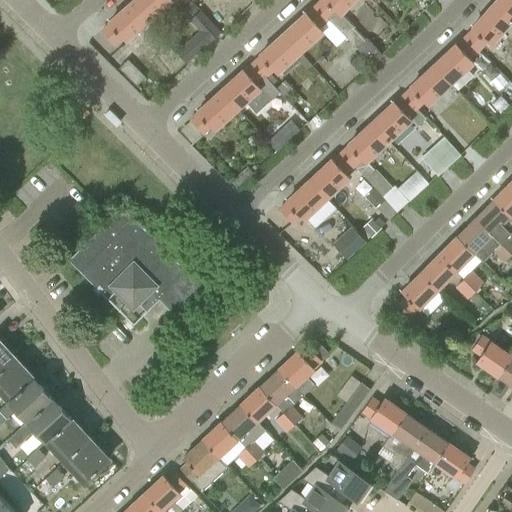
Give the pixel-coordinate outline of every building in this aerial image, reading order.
[(125,40),(149,19),(133,0),(108,22),(109,23),(101,30),(113,44),(122,37),(125,40)] [(181,0),(132,0),(133,0),(149,19),(170,0),(171,0),(176,5),(181,0)] [(352,25),(340,14),(352,0),(319,0),(315,5),(329,19),(371,63),(380,54),(364,39),(364,40),(351,27),(352,25)] [(511,19),(511,0),(495,0),(492,4),(511,20),(511,19)] [(190,2),(181,10),(188,18),(197,10),(190,2)] [(490,44),(511,20),(492,4),(472,27),(473,28),(465,36),(478,49),(482,54),(490,63),(497,56),(484,43),(487,41),(490,44)] [(320,28),(329,19),(315,5),(307,13),(306,12),(282,33),(300,50),(323,30),(320,28)] [(201,31),(177,52),(186,62),(220,32),(203,13),(193,22),(201,31)] [(276,72),(300,50),(282,33),(260,54),(260,55),(253,62),(266,76),(273,84),(277,80),(270,72),(273,69),(276,72)] [(450,83),(482,54),(478,49),(465,36),(457,44),(456,43),(433,65),(450,83)] [(164,43),(147,58),(165,77),(182,62),(164,43)] [(511,65),(506,59),(497,67),(511,82),(511,65)] [(272,85),(273,84),(266,76),(253,62),(244,70),(243,69),(221,89),(238,108),(258,89),(270,101),(279,92),(272,85)] [(419,112),(450,83),(433,65),(410,86),(411,87),(403,94),(419,112)] [(285,80),(276,88),(284,97),(293,89),(285,80)] [(214,129),(238,108),(221,89),(197,111),(198,112),(189,120),(202,133),(210,126),(214,129)] [(425,118),(419,112),(403,94),(395,102),(394,101),(371,122),(388,140),(411,119),(417,126),(425,118)] [(291,120),(277,133),(286,142),(299,129),(291,120)] [(365,162),(388,140),(371,122),(348,143),(349,144),(341,152),(353,166),(362,158),(365,162)] [(460,156),(444,138),(422,157),(439,175),(460,156)] [(345,173),(353,166),(341,152),(333,159),(332,158),(309,179),(326,198),(349,177),(345,173)] [(303,219),(326,198),(309,179),(286,201),(287,202),(278,209),(291,223),(300,215),(303,219)] [(509,215),(510,214),(511,212),(511,181),(493,199),(509,215)] [(384,199),(396,213),(397,211),(408,202),(394,185),(381,196),(384,199)] [(374,188),(364,197),(374,208),(375,208),(384,200),(384,199),(381,196),(374,188)] [(511,234),(511,215),(510,214),(509,215),(493,199),(475,217),(511,254),(511,253),(511,239),(508,235),(510,233),(511,234)] [(146,311),(159,299),(183,324),(224,283),(207,267),(195,279),(157,241),(161,237),(148,225),(145,228),(122,206),(68,259),(107,299),(115,291),(133,310),(139,304),(146,311)] [(511,254),(475,217),(457,236),(473,252),(483,261),(493,250),(504,261),(511,254)] [(350,226),(331,244),(346,259),(365,242),(350,226)] [(455,270),(473,252),(457,236),(438,254),(455,270)] [(436,288),(455,270),(438,254),(420,272),(436,288)] [(410,314),(436,288),(420,272),(401,291),(406,296),(399,303),(410,314)] [(482,283),(471,272),(470,272),(463,279),(475,290),(482,283)] [(463,279),(456,286),(468,298),(475,291),(475,290),(463,279)] [(511,356),(481,336),(472,348),(480,355),(476,360),(498,375),(511,356)] [(0,371),(14,358),(0,342),(0,371)] [(302,355),(298,350),(278,368),(303,394),(314,383),(305,375),(321,360),(310,348),(302,355)] [(511,354),(511,356),(498,375),(511,384),(511,354)] [(0,390),(9,400),(33,378),(14,358),(0,371),(0,390)] [(278,368),(259,386),(275,403),(284,412),(294,423),(301,417),(290,405),(303,394),(278,368)] [(27,420),(51,398),(33,378),(9,400),(8,400),(0,408),(0,423),(17,409),(27,420)] [(339,431),(370,389),(360,382),(330,422),(339,431)] [(256,420),(275,403),(259,386),(240,403),(256,420)] [(392,431),(405,413),(383,397),(379,403),(371,397),(362,410),(392,431)] [(46,440),(70,418),(51,398),(27,420),(8,438),(16,447),(35,429),(46,440)] [(254,441),(264,430),(265,430),(256,420),(240,403),(221,421),(237,438),(246,448),(257,459),(265,452),(254,441)] [(294,423),(284,412),(275,420),(286,431),(294,423)] [(396,469),(426,427),(405,413),(392,431),(376,455),(396,469)] [(64,460),(88,438),(70,418),(46,440),(64,460)] [(218,455),(237,438),(221,421),(202,438),(218,455)] [(428,472),(434,461),(448,442),(426,427),(396,469),(383,490),(397,499),(411,478),(407,475),(415,463),(428,472)] [(107,458),(88,438),(64,460),(83,481),(109,457),(108,456),(107,458)] [(187,462),(180,468),(191,480),(202,492),(229,466),(218,455),(202,438),(183,457),(187,462)] [(469,457),(448,442),(434,461),(464,481),(474,467),(466,461),(469,457)] [(257,459),(246,448),(239,455),(250,466),(257,459)] [(37,450),(27,459),(34,466),(44,457),(37,450)] [(0,476),(9,468),(0,456),(0,476)] [(283,488),(302,470),(293,459),(273,477),(283,488)] [(372,484),(339,461),(329,475),(314,465),(302,477),(314,485),(341,502),(348,492),(357,498),(362,491),(366,494),(372,484)] [(52,487),(64,476),(56,468),(44,479),(52,487)] [(163,474),(144,492),(162,511),(179,511),(197,496),(193,492),(186,485),(175,473),(168,480),(163,474)] [(511,511),(511,486),(506,482),(499,491),(498,508),(502,511),(511,511)] [(344,511),(348,507),(341,502),(314,485),(306,498),(290,487),(278,499),(292,509),(296,511),(344,511)] [(415,490),(406,502),(421,511),(444,511),(445,510),(415,490)] [(161,511),(160,509),(144,492),(125,510),(126,511),(161,511)] [(249,493),(228,511),(250,511),(259,504),(249,493)] [(16,511),(14,510),(0,495),(0,511),(16,511)]
